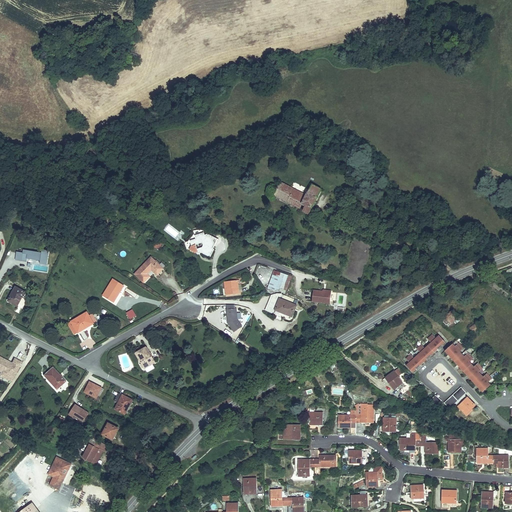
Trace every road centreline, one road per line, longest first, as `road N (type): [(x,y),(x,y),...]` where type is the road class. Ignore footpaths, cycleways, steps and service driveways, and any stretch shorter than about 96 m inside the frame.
road 1 (primary): [(206,426),(417,295),(511,254)]
road 2 (unclassified): [(0,320),(206,426)]
road 3 (primary): [(122,511),(206,426)]
